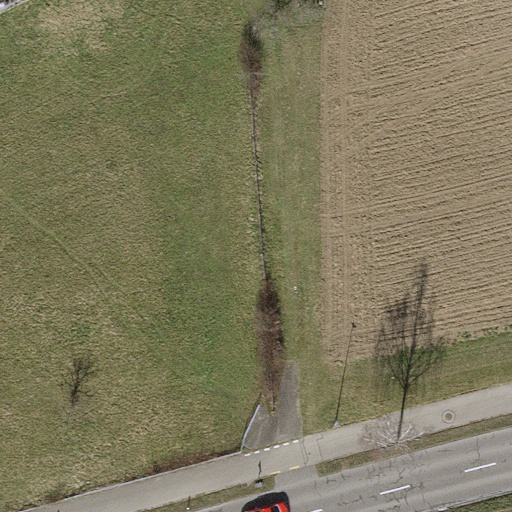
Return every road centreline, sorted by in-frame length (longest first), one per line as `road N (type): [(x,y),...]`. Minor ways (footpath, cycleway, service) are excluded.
road 1 (tertiary): [(511,462),(313,511)]
road 2 (track): [(305,511),(290,456),(289,366)]
